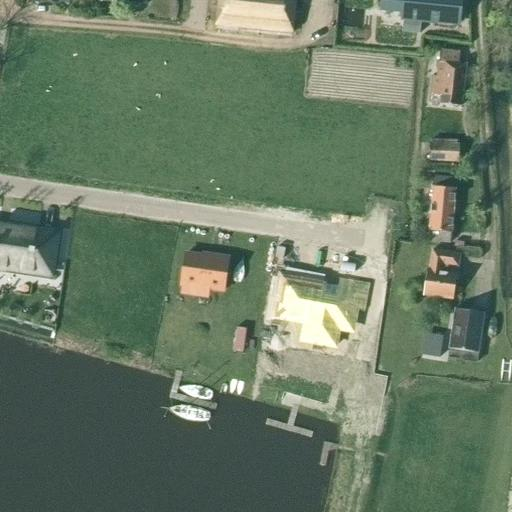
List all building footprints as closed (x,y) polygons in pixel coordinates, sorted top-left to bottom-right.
[(218,0),(216,27),(292,35),(295,0),(218,0)] [(383,0),(382,9),(420,14),(419,21),(459,26),(462,2),(441,0),(383,0)] [(442,51),(441,63),(439,63),(437,77),(433,76),(430,105),(461,108),(466,65),(460,65),(461,53),(442,51)] [(430,142),(430,161),(458,162),(459,143),(430,142)] [(435,176),(430,231),(431,231),(452,233),(456,190),(454,190),(455,178),(435,176)] [(0,262),(6,263),(6,268),(50,274),(56,234),(0,225),(0,262)] [(452,233),(431,231),(430,241),(451,243),(452,233)] [(423,295),(454,300),(457,275),(460,255),(433,251),(430,271),(427,270),(423,295)] [(185,254),(181,284),(223,291),(228,259),(212,256),(212,258),(185,254)] [(339,279),(338,286),(282,276),(275,318),(305,323),(302,341),(336,347),(339,329),(353,331),(357,309),(364,311),(368,284),(339,279)] [(485,314),(456,310),(450,349),(461,351),(460,361),(476,364),(478,353),(485,314)] [(442,338),(425,335),(422,355),(439,357),(442,338)]
